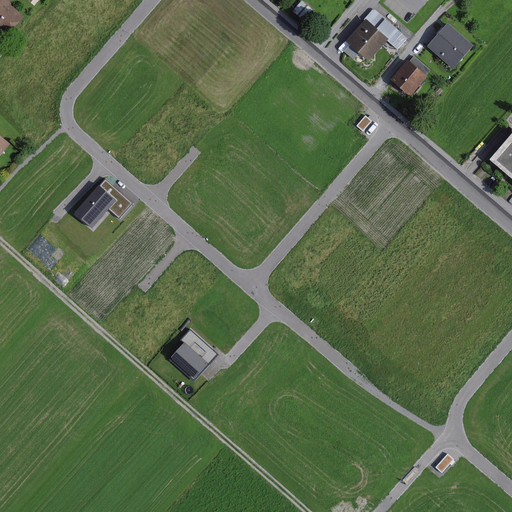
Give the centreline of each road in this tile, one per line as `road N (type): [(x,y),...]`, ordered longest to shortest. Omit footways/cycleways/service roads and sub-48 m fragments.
road 1 (track): [(312,511),(0,234)]
road 2 (residential): [(153,0),(76,88),(70,119),(255,283)]
road 3 (residential): [(255,283),(352,369),(454,436)]
road 4 (residential): [(255,283),(399,118)]
road 5 (residential): [(261,0),(399,118)]
road 6 (residential): [(399,118),(511,214)]
